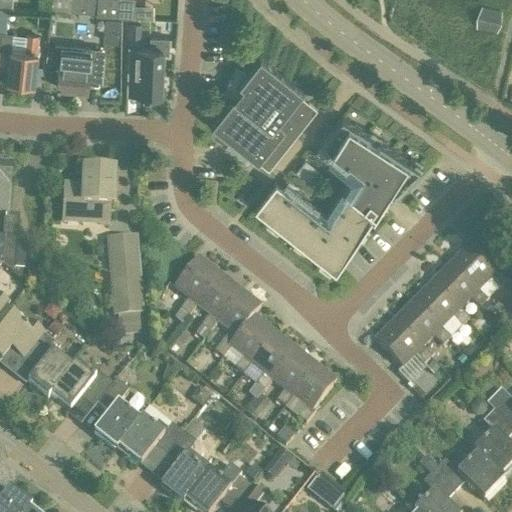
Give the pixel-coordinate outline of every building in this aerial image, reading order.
[(0,0),(0,7),(12,9),(11,0),(0,0)] [(85,14),(86,0),(51,0),(50,11),(85,14)] [(118,17),(119,0),(86,0),(85,14),(118,17)] [(119,0),(118,17),(133,18),(134,0),(119,0)] [(502,9),(482,4),(477,27),(497,32),(502,9)] [(105,32),(106,20),(93,18),(92,30),(105,32)] [(149,48),(139,47),(140,23),(126,23),(125,47),(129,47),(127,93),(161,94),(163,53),(168,53),(169,39),(149,38),(149,48)] [(6,80),(34,83),(39,35),(24,33),(22,50),(10,49),(12,33),(0,31),(0,52),(9,54),(6,80)] [(87,90),(89,70),(92,47),(54,43),(52,67),(59,68),(57,86),(87,90)] [(216,107),(220,110),(209,123),(266,169),(315,108),(299,95),(301,91),(258,57),(246,72),(235,66),(216,107)] [(346,158),(360,170),(389,193),(419,163),(342,113),(320,141),(344,160),(346,158)] [(0,213),(8,214),(11,164),(0,163),(0,213)] [(110,205),(112,170),(84,168),(84,182),(83,182),(83,185),(64,184),(62,220),(79,221),(84,204),(95,205),(98,224),(108,224),(109,205),(110,205)] [(355,175),(325,222),(273,180),(252,207),(333,271),(376,203),(378,200),(380,203),(389,193),(360,170),(359,169),(355,175)] [(0,264),(2,265),(1,266),(13,275),(13,270),(23,271),(25,246),(15,245),(15,240),(15,239),(2,238),(0,237),(0,264)] [(448,268),(485,305),(487,302),(478,293),(488,283),(497,292),(505,284),(496,275),(495,276),(467,249),(448,268)] [(138,254),(107,257),(113,319),(117,319),(119,337),(140,335),(139,317),(143,317),(138,254)] [(193,307),(218,275),(197,259),(172,290),(187,301),(179,311),(188,318),(196,308),(193,307)] [(479,310),(485,305),(448,268),(430,287),(467,323),(469,321),(459,312),(470,301),(479,310)] [(214,323),(239,291),(218,275),(193,307),(196,308),(207,318),(200,328),(209,335),(216,325),(214,323)] [(461,329),(467,323),(430,287),(411,305),(448,342),(450,340),(441,331),(452,320),(461,329)] [(252,317),(260,308),(239,291),(214,323),(216,325),(228,334),(213,353),(222,360),(231,349),(228,347),(252,317)] [(443,347),(448,342),(411,305),(393,324),(430,361),(431,359),(422,350),(434,338),(443,347)] [(0,322),(5,316),(5,317),(8,313),(0,306),(0,322)] [(22,330),(5,317),(5,316),(0,322),(0,361),(1,362),(10,350),(24,361),(44,336),(28,323),(22,330)] [(273,334),(252,317),(228,347),(231,349),(242,359),(234,369),(243,376),(251,366),(249,364),(273,334)] [(423,367),(430,361),(393,324),(374,343),(401,371),(414,358),(423,367)] [(269,380),(293,350),(273,334),(249,364),(251,366),(263,375),(254,386),(263,393),(272,382),(269,380)] [(72,370),(71,370),(54,356),(60,349),(44,336),(24,361),(37,371),(27,384),(47,400),(49,397),(72,370)] [(281,407),(313,366),(293,350),(269,380),(272,382),(284,392),(275,403),(281,407)] [(313,366),(281,407),(284,410),(293,399),(305,408),(296,419),(304,426),(313,415),(311,413),(335,383),(313,366)] [(97,405),(116,381),(115,381),(112,385),(97,373),(91,380),(74,367),(71,370),(72,370),(49,397),(69,413),(79,400),(92,410),(96,405),(97,405)] [(114,453),(141,419),(140,419),(138,422),(117,406),(128,391),(116,381),(97,405),(109,415),(93,435),(114,453)] [(511,410),(504,403),(493,414),(511,432),(511,410)] [(252,409),(247,415),(255,422),(260,415),(252,409)] [(511,452),(504,445),(511,436),(511,432),(493,414),(482,425),(491,434),(472,454),(475,457),(475,456),(499,481),(511,467),(511,452)] [(164,459),(182,435),(170,425),(162,436),(141,419),(114,453),(115,453),(117,450),(139,467),(153,450),(164,459)] [(181,505),(207,472),(204,475),(183,459),(203,434),(191,424),(183,435),(182,435),(164,459),(175,467),(159,488),(181,505)] [(281,452),(273,461),(283,469),(291,460),(281,452)] [(502,484),(499,481),(475,456),(475,457),(456,475),(444,463),(437,470),(433,474),(454,495),(465,485),(483,503),(502,484)] [(418,466),(422,470),(429,462),(426,458),(418,466)] [(414,511),(450,511),(444,505),(454,495),(433,474),(437,470),(429,462),(422,470),(429,478),(422,485),(432,495),(414,511)] [(231,511),(249,488),(237,478),(229,489),(207,472),(181,505),(182,506),(184,502),(196,511),(212,511),(219,503),(231,511)] [(316,500),(325,488),(315,481),(306,492),(316,500)] [(251,511),(262,498),(249,488),(231,511),(251,511)] [(0,511),(25,511),(30,506),(8,489),(0,498),(0,511)]
